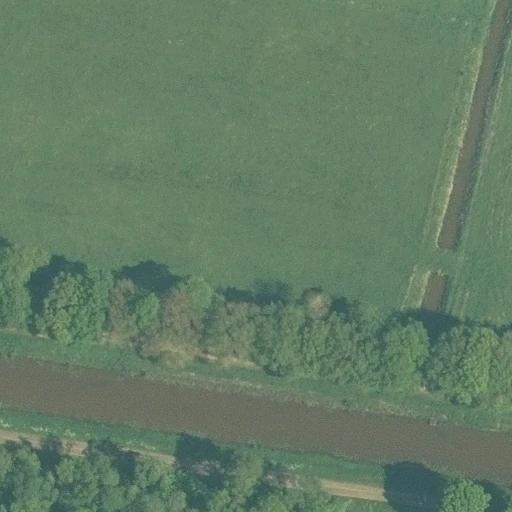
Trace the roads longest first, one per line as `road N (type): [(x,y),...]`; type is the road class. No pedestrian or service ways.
road 1 (track): [(511,399),(0,320)]
road 2 (track): [(477,511),(0,439)]
